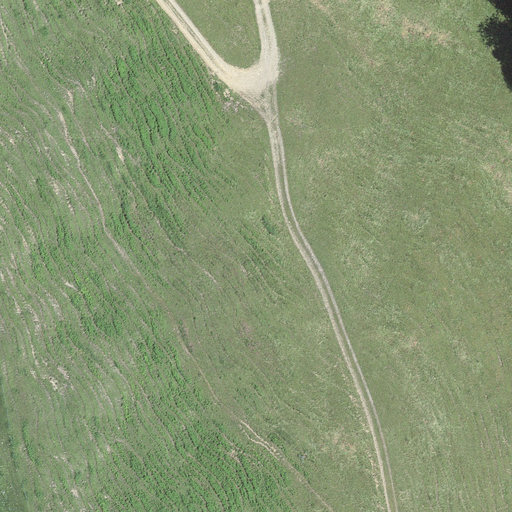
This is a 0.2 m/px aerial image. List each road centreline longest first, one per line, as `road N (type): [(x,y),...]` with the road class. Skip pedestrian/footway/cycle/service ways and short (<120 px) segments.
road 1 (track): [(259,79),(290,222),(389,511)]
road 2 (track): [(164,0),(238,80),(268,71),(258,0)]
